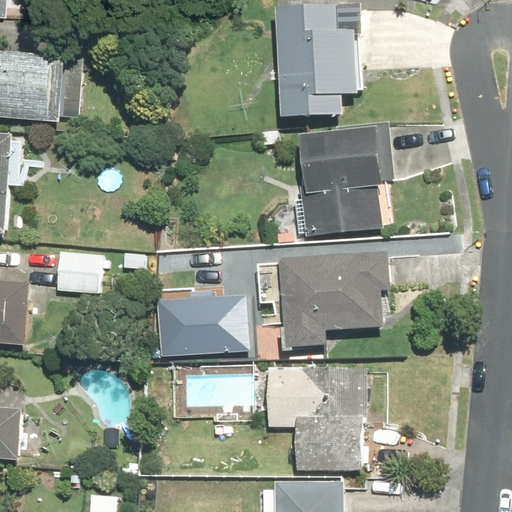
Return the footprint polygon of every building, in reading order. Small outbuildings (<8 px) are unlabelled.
[(0,0),(0,6),(19,8),(19,0),(0,0)] [(350,1),(289,3),(293,113),(354,111),(353,92),(371,91),(369,25),(351,25),(350,1)] [(0,46),(0,114),(71,120),(77,53),(0,46)] [(395,123),(312,132),(318,184),(308,185),(314,235),(393,227),(388,185),(402,183),(395,123)] [(0,227),(20,229),(26,131),(0,129),(0,227)] [(129,276),(103,275),(104,253),(63,251),(61,294),(102,296),(128,297),(129,276)] [(402,251),(292,256),(297,346),(339,344),(338,328),(395,325),(393,288),(403,288),(402,251)] [(0,277),(0,341),(34,344),(39,280),(0,277)] [(251,290),(162,298),(167,354),(256,347),(251,290)] [(376,469),(374,368),(272,370),(273,428),(307,427),(308,470),(376,469)] [(0,403),(0,455),(35,458),(39,406),(0,403)] [(359,511),(359,479),(286,479),(286,511),(359,511)] [(94,490),(92,511),(131,511),(132,491),(94,490)]
